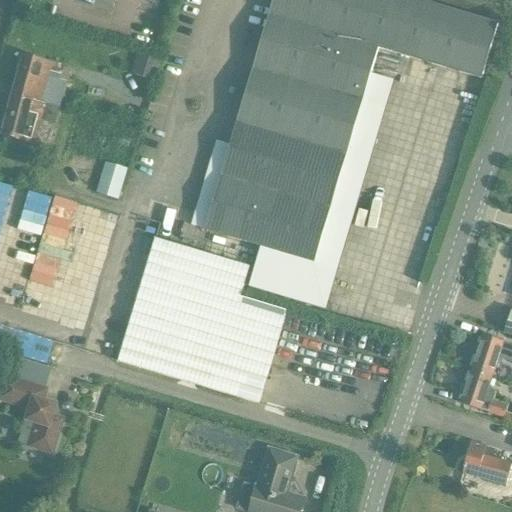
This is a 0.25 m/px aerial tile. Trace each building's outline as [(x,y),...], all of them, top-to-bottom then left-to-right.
[(314,264),(318,250),(380,46),(481,77),(498,22),(425,0),(278,0),(209,232),(314,264)] [(152,82),(159,59),(137,52),(130,75),(152,82)] [(9,96),(44,105),(55,65),(20,55),(9,96)] [(44,105),(9,96),(0,127),(0,134),(33,144),(40,118),(52,122),(55,108),(44,105)] [(103,163),(94,194),(117,201),(126,170),(103,163)] [(235,398),(250,349),(272,356),(286,311),(240,297),(249,268),(156,239),(119,364),(235,398)] [(338,255),(318,250),(314,264),(335,269),(338,255)] [(472,371),(493,377),(495,370),(499,370),(502,359),(511,362),(511,348),(503,345),(504,342),(484,336),(472,371)] [(493,377),(472,371),(462,403),(505,418),(509,406),(493,401),(493,400),(492,399),(495,392),(489,390),(493,377)] [(51,454),(61,420),(50,416),(53,405),(42,401),(45,390),(3,377),(0,386),(0,401),(27,409),(23,421),(35,424),(28,447),(51,454)] [(121,424),(108,470),(138,479),(152,433),(121,424)] [(473,443),(472,446),(464,474),(494,482),(506,486),(511,466),(511,463),(493,458),(496,450),(473,443)] [(301,511),(305,500),(296,497),(289,485),(297,459),(270,450),(259,486),(258,486),(257,490),(246,486),(239,508),(250,511),(249,511),(301,511)] [(131,499),(127,511),(136,511),(139,501),(131,499)]
